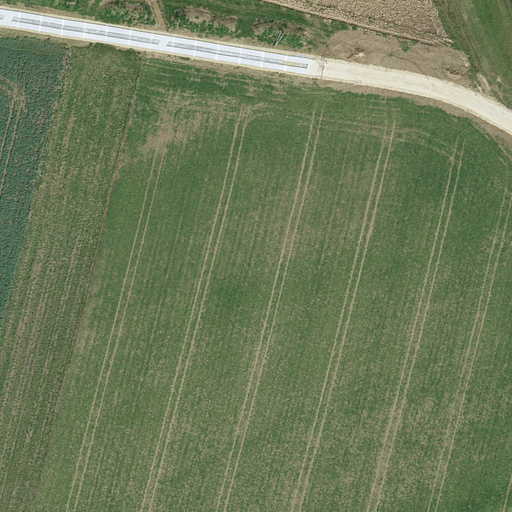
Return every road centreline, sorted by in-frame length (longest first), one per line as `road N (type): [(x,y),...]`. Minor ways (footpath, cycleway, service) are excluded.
road 1 (track): [(0,17),(436,87),(497,113)]
road 2 (track): [(511,123),(482,94),(441,0)]
